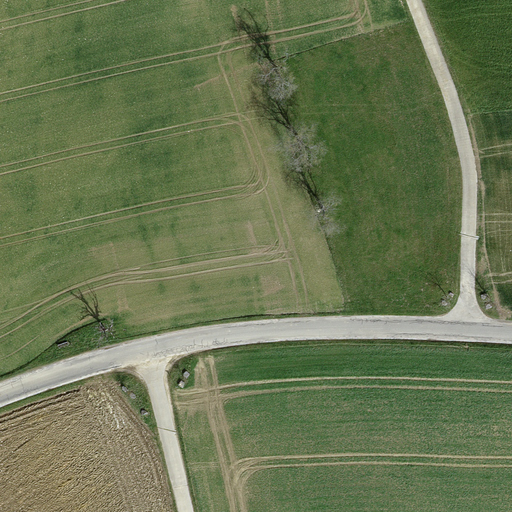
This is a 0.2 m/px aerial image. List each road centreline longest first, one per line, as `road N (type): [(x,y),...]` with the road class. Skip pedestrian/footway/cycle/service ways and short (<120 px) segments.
road 1 (unclassified): [(0,395),(247,332),(511,332)]
road 2 (track): [(468,332),(469,186),(447,99),(407,0)]
road 3 (track): [(184,511),(146,358)]
